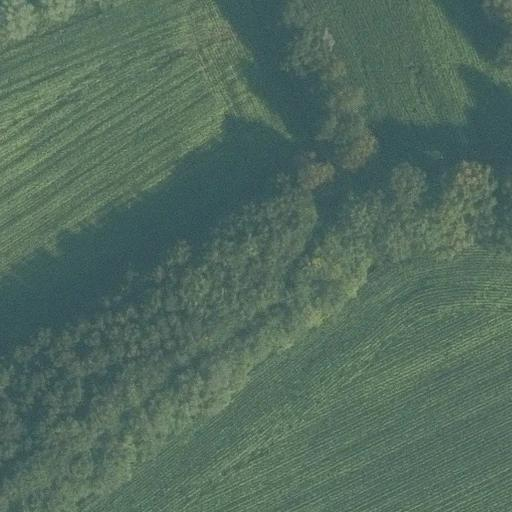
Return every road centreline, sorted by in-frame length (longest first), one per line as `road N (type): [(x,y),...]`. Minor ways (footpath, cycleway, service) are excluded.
road 1 (track): [(372,216),(266,0)]
road 2 (unclassified): [(372,216),(511,214)]
